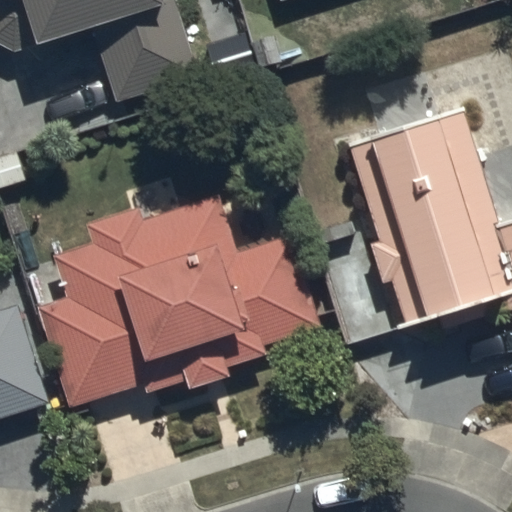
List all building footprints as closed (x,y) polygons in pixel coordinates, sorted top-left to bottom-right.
[(0,0),(0,7),(14,53),(96,27),(120,102),(198,77),(173,0),(0,0)] [(256,0),(262,17),(314,0),(256,0)] [(462,107),(347,144),(408,332),(511,298),(511,225),(501,229),(462,107)] [(41,308),(76,411),(324,329),(295,242),(244,259),(221,190),(56,244),(74,297),(41,308)] [(0,420),(54,404),(24,310),(4,316),(0,303),(0,420)]
